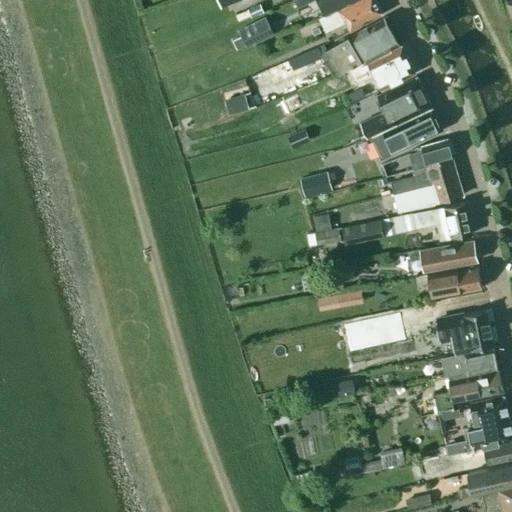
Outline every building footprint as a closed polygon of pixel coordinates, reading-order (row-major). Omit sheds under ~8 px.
[(350,30),(382,12),(374,0),(354,0),(319,17),(325,30),(344,21),(350,30)] [(332,10),(352,0),(332,0),(334,4),(330,6),(332,10)] [(263,11),(259,3),(247,8),(251,16),(263,11)] [(360,58),(361,60),(399,42),(384,16),(347,35),(325,48),(338,70),(351,63),(352,64),(360,58)] [(274,33),(268,21),(249,30),(255,42),(274,33)] [(301,39),(320,32),(316,22),(297,29),(301,39)] [(361,60),(348,67),(355,81),(368,75),(366,71),(371,68),(381,88),(393,82),(414,72),(400,43),(399,42),(361,60)] [(323,57),(322,53),(327,51),(325,48),(325,46),(324,44),(320,46),(305,52),(289,59),(293,68),(293,70),(323,57)] [(397,122),(431,106),(416,75),(387,89),(395,106),(390,108),(368,118),(375,132),(396,122),(397,122)] [(302,105),(296,93),(277,103),(283,115),(302,105)] [(411,143),(442,129),(431,107),(401,122),(404,129),(375,141),(377,146),(373,148),(375,152),(379,151),(381,156),(411,142),(411,143)] [(309,139),(304,128),(288,135),(293,146),(309,139)] [(413,168),(451,157),(446,138),(417,146),(418,150),(409,153),(413,168)] [(379,177),(400,171),(396,156),(375,163),(379,177)] [(391,181),(394,193),(457,175),(451,157),(413,168),(415,174),(391,181)] [(457,175),(394,193),(398,208),(413,204),(412,197),(430,191),(433,203),(462,194),(457,175)] [(431,208),(341,226),(345,243),(384,235),(416,227),(416,226),(435,222),(439,239),(471,233),(464,201),(431,208)] [(316,229),(332,226),(329,211),(313,214),(316,229)] [(316,231),(306,232),(309,244),(317,243),(340,239),(337,226),(316,230),(316,231)] [(472,240),(435,247),(435,245),(407,250),(409,260),(420,258),(423,269),(439,266),(476,259),(472,240)] [(396,272),(413,270),(412,260),(394,262),(396,272)] [(353,275),(351,262),(327,267),(330,279),(353,275)] [(477,263),(444,269),(426,273),(431,296),(481,286),(477,263)] [(355,290),(317,297),(319,309),(357,303),(355,290)] [(452,337),(455,351),(493,344),(485,309),(436,319),(440,340),(452,337)] [(342,325),(344,335),(364,332),(363,322),(342,325)] [(493,346),(440,357),(444,375),(447,374),(448,378),(467,374),(466,373),(497,367),(493,346)] [(450,389),(432,393),(437,411),(458,407),(456,400),(503,390),(498,368),(463,376),(448,379),(450,389)] [(353,391),(351,379),(331,383),(334,396),(353,391)] [(503,394),(470,402),(474,423),(508,416),(503,394)] [(277,397),(264,399),(266,407),(278,405),(277,397)] [(289,420),(287,410),(272,413),(274,423),(289,420)] [(470,439),(446,444),(448,453),(511,438),(511,434),(508,416),(474,423),(467,425),(470,439)] [(449,454),(429,459),(433,479),(442,478),(457,474),(455,465),(486,458),(487,462),(511,456),(511,439),(459,452),(449,454)] [(405,463),(401,445),(380,450),(384,467),(405,463)] [(511,462),(483,469),(466,473),(469,485),(458,488),(460,496),(479,491),(511,483),(511,462)] [(313,477),(311,470),(296,473),(298,481),(313,477)] [(445,492),(445,481),(429,481),(430,493),(445,492)] [(511,511),(511,485),(493,490),(481,492),(484,502),(485,511),(497,511),(502,511),(511,511)] [(431,503),(428,492),(405,497),(407,508),(431,503)]
